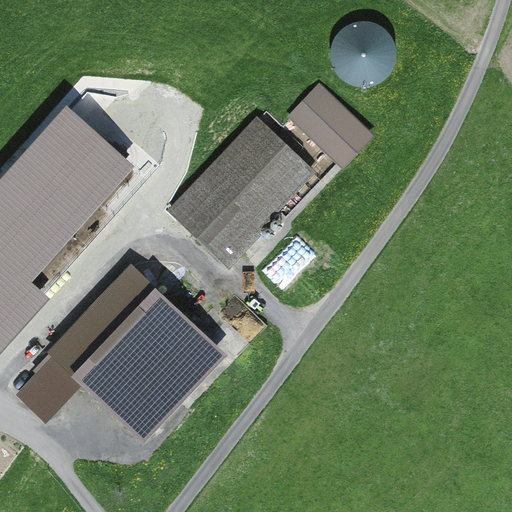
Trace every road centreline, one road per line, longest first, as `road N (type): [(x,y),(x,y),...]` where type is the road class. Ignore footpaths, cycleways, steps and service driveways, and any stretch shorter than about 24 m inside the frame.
road 1 (unclassified): [(173,511),(458,128),(504,0)]
road 2 (residential): [(0,410),(37,437),(102,511)]
